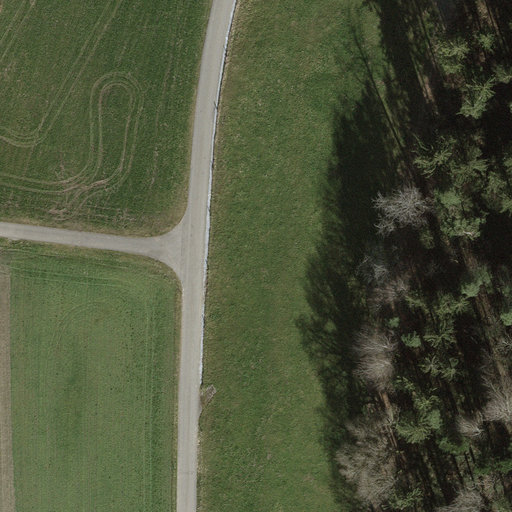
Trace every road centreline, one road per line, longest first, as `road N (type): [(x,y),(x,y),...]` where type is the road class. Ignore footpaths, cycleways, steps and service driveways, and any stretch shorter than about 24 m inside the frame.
road 1 (unclassified): [(186,511),(190,256),(226,0)]
road 2 (track): [(0,232),(190,256)]
